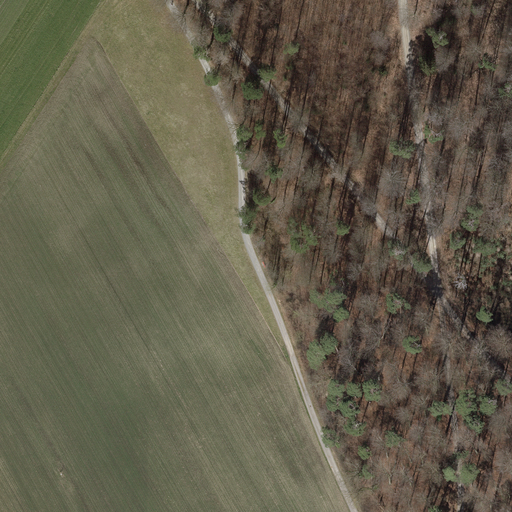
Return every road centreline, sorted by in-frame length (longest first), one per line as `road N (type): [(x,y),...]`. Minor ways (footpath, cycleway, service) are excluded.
road 1 (track): [(401,0),(440,297),(199,0)]
road 2 (track): [(356,511),(250,244),(227,108),(164,0)]
road 3 (track): [(511,383),(440,297),(460,511)]
